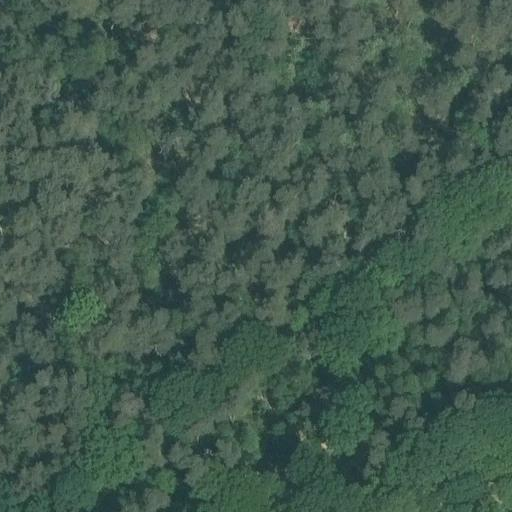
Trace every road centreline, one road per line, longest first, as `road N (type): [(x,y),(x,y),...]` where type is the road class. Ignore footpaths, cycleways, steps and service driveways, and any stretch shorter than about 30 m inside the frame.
road 1 (track): [(18,511),(353,274)]
road 2 (track): [(353,274),(511,158)]
